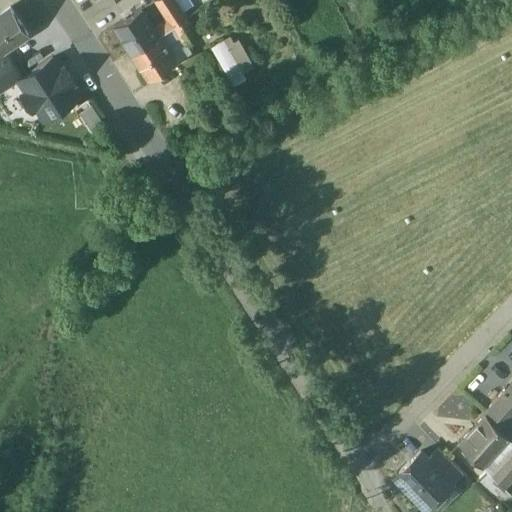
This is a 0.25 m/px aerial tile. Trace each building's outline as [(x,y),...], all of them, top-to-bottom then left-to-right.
[(86,0),(97,17),(123,0),(86,0)] [(185,0),(178,0),(168,7),(186,34),(201,25),(190,7),(185,0)] [(210,19),(198,1),(190,7),(201,25),(210,19)] [(141,24),(113,42),(131,69),(159,51),(173,42),(186,34),(168,7),(154,16),(165,33),(152,41),(141,24)] [(10,24),(0,30),(0,67),(1,69),(5,67),(29,51),(10,24)] [(186,34),(173,42),(184,60),(197,52),(186,34)] [(159,51),(131,69),(147,95),(175,77),(159,51)] [(1,69),(0,69),(0,108),(19,96),(23,93),(5,67),(1,69)] [(23,93),(19,96),(27,108),(23,111),(32,125),(36,122),(44,134),(77,113),(69,100),(74,98),(65,84),(60,86),(52,74),(23,93)] [(208,79),(189,90),(199,109),(218,99),(208,79)] [(244,101),(235,86),(223,93),(233,108),(244,101)] [(511,411),(507,407),(486,430),(502,445),(507,439),(511,433),(511,411)] [(511,453),(502,445),(486,430),(460,460),(480,478),(491,466),(498,474),(511,458),(511,453)] [(511,443),(507,439),(502,445),(511,453),(511,443)] [(511,458),(498,474),(511,488),(511,458)] [(463,488),(440,464),(428,475),(452,500),(463,488)] [(438,511),(452,500),(428,475),(421,467),(400,488),(400,494),(417,511),(438,511)]
